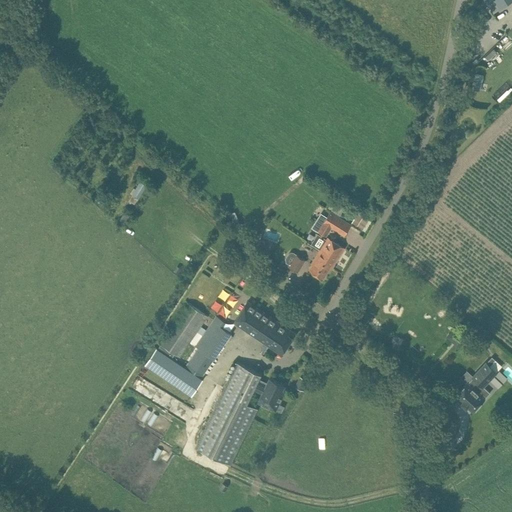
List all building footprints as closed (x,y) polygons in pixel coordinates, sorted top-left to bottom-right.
[(511,0),(484,0),(493,13),(511,0)] [(503,10),(497,14),(500,19),(506,15),(503,10)] [(476,74),(473,88),(480,90),(484,76),(476,74)] [(139,182),(135,189),(133,187),(130,193),(132,195),(131,195),(132,195),(128,201),(134,204),(138,199),(146,186),(139,182)] [(321,213),(312,227),(318,231),(326,236),(331,227),(344,235),(351,224),(339,217),(330,211),(327,217),(321,213)] [(124,225),(130,217),(126,213),(120,222),(124,225)] [(352,223),(363,230),(369,220),(357,213),(352,223)] [(323,262),(332,267),(344,247),(328,237),(325,242),(316,236),(311,244),(320,249),(320,250),(327,254),(323,262)] [(331,267),(332,267),(323,262),(327,254),(320,250),(311,264),(313,265),(310,269),(323,278),(330,267),(331,267)] [(297,252),(294,258),(288,266),(297,272),(306,258),(297,252)] [(286,348),(292,338),(272,325),(275,320),(248,301),(234,321),(274,348),(278,343),(286,348)] [(187,302),(160,343),(171,350),(168,355),(172,358),(175,353),(180,357),(197,332),(201,326),(208,316),(187,302)] [(188,362),(185,367),(201,377),(232,332),(223,326),(226,322),(224,320),(220,317),(216,315),(197,343),(200,345),(193,354),(188,362)] [(455,328),(447,335),(458,346),(465,339),(455,328)] [(480,357),(490,346),(484,340),(473,352),(480,357)] [(157,347),(145,364),(192,395),(203,379),(201,377),(185,367),(172,358),(168,355),(157,347)] [(494,355),(487,363),(486,362),(473,377),(468,383),(467,383),(456,394),(464,402),(464,401),(474,410),(490,393),(483,386),(503,364),(494,355)] [(261,374),(237,362),(196,447),(231,464),(258,408),(247,403),(254,388),(258,381),(261,374)] [(295,384),(304,390),(310,381),(301,375),(295,384)] [(266,385),(258,381),(254,388),(263,392),(258,401),(268,406),(271,400),(279,403),(285,391),(282,390),(285,384),(270,378),(266,385)] [(147,408),(141,419),(146,422),(152,412),(147,408)] [(154,413),(147,423),(152,426),(159,416),(154,413)] [(158,447),(151,457),(156,461),(163,450),(158,447)]
